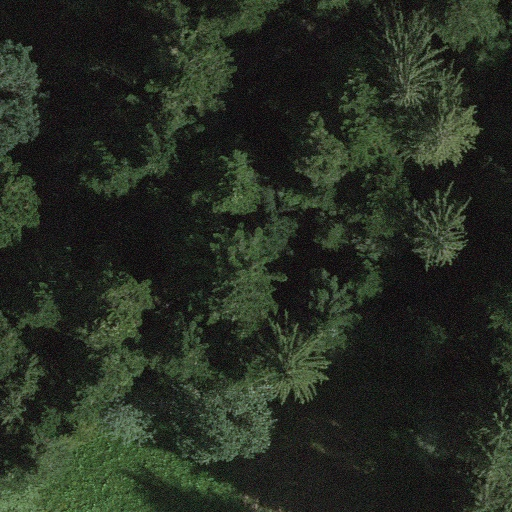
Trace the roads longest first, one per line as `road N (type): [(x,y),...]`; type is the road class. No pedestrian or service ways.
road 1 (track): [(0,461),(175,371),(274,349),(511,340)]
road 2 (track): [(393,0),(295,35),(0,217)]
